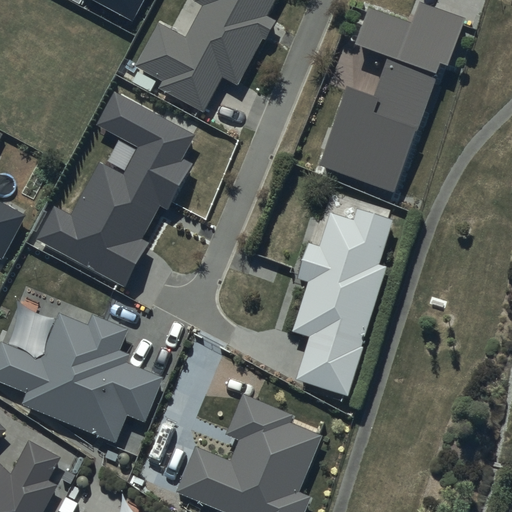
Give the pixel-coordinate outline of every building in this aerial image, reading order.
[(95,0),(134,20),(144,0),(95,0)] [(277,0),(195,0),(193,3),(203,8),(189,35),(160,19),(133,67),(162,83),(156,94),(205,122),(213,109),(209,107),(224,79),(239,87),(265,42),(267,43),(278,22),(269,17),(277,0)] [(466,18),(418,1),(411,22),(367,6),(354,44),(389,57),(375,98),(349,88),(321,165),(393,191),(440,64),(448,67),(466,18)] [(196,134),(114,91),(96,125),(138,147),(124,175),(100,162),(71,216),(54,207),(37,239),(127,286),(149,245),(141,240),(159,206),(169,212),(194,165),(183,159),(196,134)] [(392,211),(332,192),(322,219),(317,218),(297,281),(308,284),(293,333),(311,339),(297,382),(349,399),(366,348),(364,348),(382,291),(389,293),(392,283),(386,281),(390,269),(382,266),(396,221),(389,219),(392,211)] [(27,217),(0,201),(0,259),(2,261),(27,217)] [(128,329),(92,314),(88,324),(59,312),(40,358),(2,342),(0,346),(0,381),(28,393),(24,404),(116,441),(127,414),(146,422),(164,377),(127,363),(130,354),(119,350),(128,329)] [(295,416),(244,395),(226,436),(240,442),(232,462),(199,448),(179,494),(220,511),(308,511),(314,497),(302,492),(325,437),(292,424),(295,416)] [(0,436),(6,430),(0,424),(0,511),(42,511),(57,486),(48,481),(61,457),(28,440),(10,473),(0,463),(0,436)]
